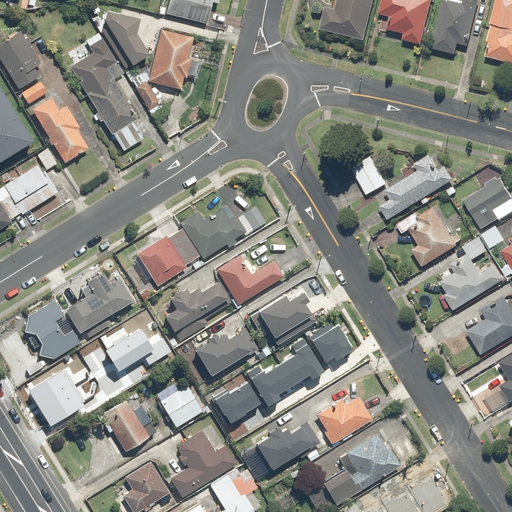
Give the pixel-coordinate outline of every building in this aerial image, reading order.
[(166,0),(164,12),(206,22),(211,0),(166,0)] [(319,28),(364,40),(374,0),(337,0),(336,9),(325,6),(319,28)] [(404,32),(403,39),(421,43),(431,0),(382,0),(379,13),(390,15),(387,28),(404,32)] [(455,53),(458,42),(468,45),(478,0),(463,0),(463,2),(455,0),(443,0),(431,48),(455,53)] [(511,0),(496,0),(490,23),(491,23),(487,41),(488,41),(485,55),(511,61),(511,0)] [(103,26),(105,27),(102,28),(130,69),(150,56),(134,33),(135,33),(139,19),(106,11),(103,26)] [(194,39),(161,30),(148,81),(181,90),(194,39)] [(17,36),(0,45),(0,58),(16,86),(38,74),(17,36)] [(93,54),(70,68),(111,133),(137,117),(106,68),(117,61),(101,38),(88,47),(93,54)] [(146,82),(136,88),(148,108),(158,102),(146,82)] [(41,83),(23,92),(28,103),(46,93),(41,83)] [(0,86),(0,157),(32,137),(0,86)] [(54,98),(33,111),(64,163),(86,150),(54,98)] [(56,163),(47,149),(38,155),(46,169),(56,163)] [(380,205),(388,219),(454,178),(445,165),(439,169),(429,154),(414,163),(418,169),(385,190),(390,199),(380,205)] [(351,166),(367,194),(386,183),(370,155),(351,166)] [(0,187),(0,227),(56,193),(43,172),(42,173),(36,164),(0,187)] [(463,199),(481,228),(499,218),(494,209),(511,198),(511,196),(500,177),(498,179),(496,176),(485,183),(486,185),(463,199)] [(138,254),(158,286),(244,232),(223,200),(138,254)] [(457,245),(434,206),(417,216),(420,221),(409,227),(419,244),(412,249),(422,266),(457,245)] [(253,207),(242,215),(252,228),(263,220),(253,207)] [(444,294),(453,309),(504,278),(495,264),(481,273),(472,259),(489,249),(484,241),(482,242),(479,236),(462,246),(467,253),(450,263),(455,272),(440,281),(447,292),(444,294)] [(511,243),(501,250),(511,268),(511,236),(510,238),(511,242),(511,243)] [(237,303),(257,291),(282,276),(270,256),(252,267),(243,252),(216,268),(237,303)] [(204,317),(229,302),(214,277),(171,303),(174,308),(164,313),(179,341),(208,325),(204,317)] [(70,309),(81,327),(132,297),(121,279),(70,309)] [(292,335),(291,334),(310,323),(291,292),(264,308),(277,330),(258,342),(264,352),(292,335)] [(511,334),(511,307),(504,294),(481,308),(486,318),(467,330),(481,353),(511,334)] [(43,341),(42,352),(57,354),(81,340),(56,297),(30,312),(26,328),(37,330),(43,341)] [(329,321),(308,333),(324,358),(332,353),(335,356),(352,346),(337,322),(331,325),(329,321)] [(194,349),(212,379),(247,358),(246,356),(258,348),(244,327),(227,338),(224,333),(218,337),(215,333),(206,338),(207,340),(194,349)] [(142,332),(106,353),(117,371),(144,355),(149,364),(170,352),(162,340),(151,347),(142,332)] [(260,362),(247,370),(270,405),(283,397),(279,391),(310,372),(312,374),(323,367),(304,336),(293,343),(296,349),(264,369),(260,362)] [(95,348),(71,364),(93,398),(117,383),(95,348)] [(500,385),(510,401),(511,400),(511,352),(499,361),(509,379),(500,385)] [(66,370),(30,392),(40,408),(76,385),(66,370)] [(211,394),(226,420),(261,400),(248,379),(230,389),(227,384),(211,394)] [(188,384),(159,400),(174,426),(203,410),(188,384)] [(76,385),(40,408),(51,426),(87,403),(76,385)] [(319,420),(334,443),(371,419),(357,396),(319,420)] [(101,413),(123,449),(147,435),(125,398),(101,413)] [(258,438),(272,462),(310,440),(299,421),(287,428),(282,419),(267,428),(270,432),(258,438)] [(177,445),(189,464),(168,477),(182,498),(237,463),(224,444),(211,424),(177,445)] [(376,432),(344,451),(356,472),(349,477),(344,469),(321,483),(331,499),(332,499),(335,505),(399,465),(390,452),(388,453),(376,432)] [(123,494),(133,511),(136,511),(169,492),(158,473),(157,473),(149,461),(124,477),(132,489),(123,494)] [(210,485),(225,509),(219,511),(250,511),(242,498),(241,498),(226,475),(210,485)] [(427,511),(429,511),(417,493),(408,499),(401,487),(369,508),(371,511),(427,511)]
